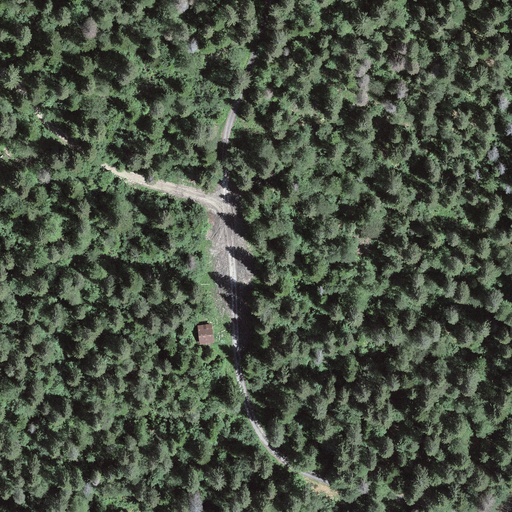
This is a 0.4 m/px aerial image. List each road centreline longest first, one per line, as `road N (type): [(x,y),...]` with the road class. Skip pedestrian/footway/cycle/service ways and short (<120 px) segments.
road 1 (track): [(446,511),(296,467),(264,438),(246,401),(224,149),(270,0)]
road 2 (track): [(226,202),(120,172),(89,155),(0,70)]
